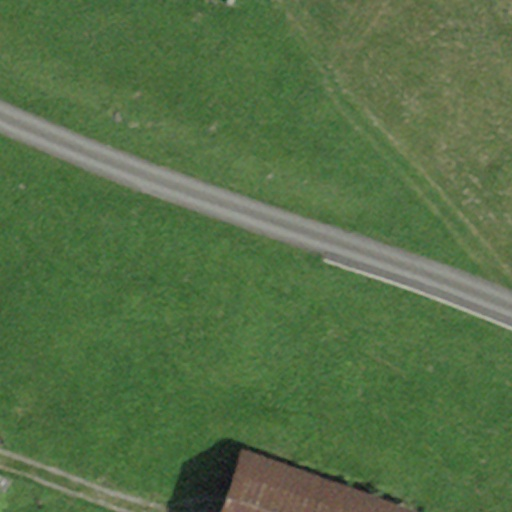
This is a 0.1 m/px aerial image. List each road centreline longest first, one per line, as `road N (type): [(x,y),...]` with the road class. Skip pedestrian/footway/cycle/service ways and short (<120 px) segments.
road 1 (track): [(0,109),(511,318)]
road 2 (track): [(151,511),(0,460)]
